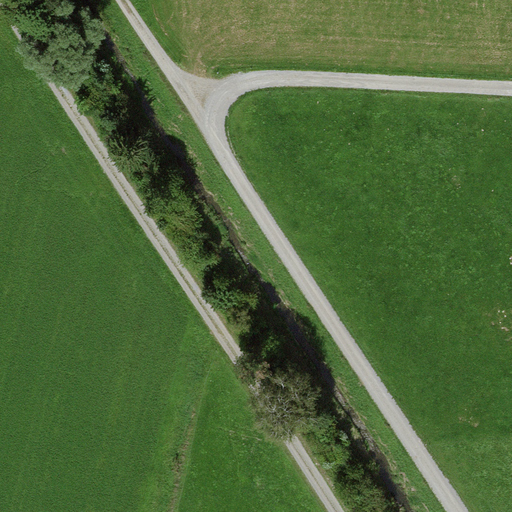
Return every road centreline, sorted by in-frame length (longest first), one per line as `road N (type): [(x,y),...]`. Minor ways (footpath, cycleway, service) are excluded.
road 1 (track): [(463,511),(127,0)]
road 2 (track): [(334,511),(1,0)]
road 3 (track): [(511,90),(256,79),(196,105)]
